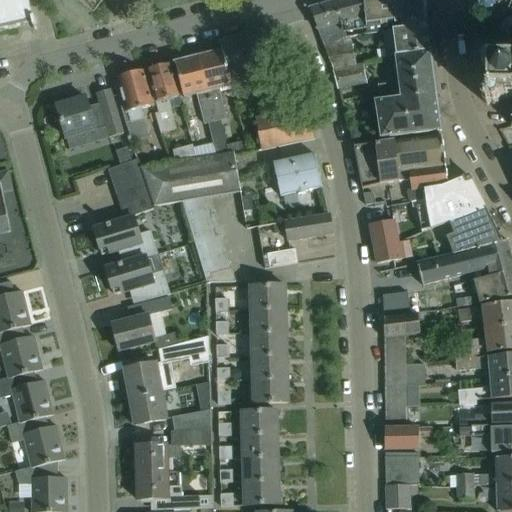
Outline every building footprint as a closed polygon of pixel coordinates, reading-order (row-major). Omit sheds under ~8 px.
[(0,0),(0,31),(35,24),(34,17),(31,18),(26,0),(0,0)] [(403,25),(426,21),(423,0),(342,0),(309,9),(317,30),(324,48),(343,44),(344,39),(346,38),(344,32),(364,28),(403,25)] [(511,20),(507,20),(502,25),(502,32),(507,36),(510,36),(510,53),(511,52),(511,63),(492,63),(486,57),(480,63),(487,69),(487,94),(481,100),(486,105),(497,104),(500,98),(511,98),(511,109),(510,110),(510,126),(511,126),(511,20)] [(395,57),(430,52),(426,21),(403,25),(403,31),(392,32),(395,57)] [(270,30),(220,43),(222,52),(222,51),(231,86),(232,86),(235,98),(243,96),(238,79),(246,77),(248,83),(265,78),(263,72),(267,71),(280,68),(278,62),(270,30)] [(333,71),(356,66),(349,38),(346,38),(344,39),(343,44),(324,48),(333,71)] [(218,90),(231,86),(222,51),(222,52),(198,58),(215,122),(226,119),(218,90)] [(415,97),(436,96),(430,52),(395,57),(399,82),(378,85),(379,95),(400,92),(402,92),(402,89),(406,89),(405,88),(414,86),(415,97)] [(204,125),(215,122),(198,58),(175,64),(183,99),(196,95),(204,125)] [(178,97),(170,65),(147,70),(157,113),(155,114),(159,133),(176,129),(169,100),(178,97)] [(361,65),(356,66),(333,71),(338,89),(357,85),(366,84),(361,65)] [(152,107),(143,71),(117,78),(126,113),(129,112),(131,121),(126,123),(130,140),(149,136),(142,110),(152,107)] [(441,131),(436,96),(415,97),(414,86),(405,88),(406,89),(402,89),(402,92),(400,92),(401,98),(376,101),(381,139),(441,131)] [(123,134),(115,109),(109,90),(96,94),(99,104),(88,107),(85,98),(56,106),(66,139),(107,126),(110,137),(123,134)] [(314,139),(307,108),(256,120),(261,152),(314,139)] [(398,173),(445,166),(441,136),(353,147),(361,189),(381,186),(384,184),(399,183),(399,177),(398,173)] [(246,141),(226,146),(228,155),(234,154),(234,155),(249,152),(246,141)] [(127,148),(116,152),(120,164),(131,160),(127,148)] [(210,197),(240,192),(234,155),(234,154),(228,155),(141,169),(142,172),(145,184),(149,196),(153,207),(165,205),(182,202),(210,197)] [(317,168),(314,155),(295,159),(273,164),(280,197),(302,192),(322,188),(319,175),(315,176),(314,169),(317,168)] [(142,172),(141,169),(138,160),(107,170),(111,182),(142,172)] [(426,188),(447,185),(445,166),(398,173),(399,177),(411,176),(413,189),(408,190),(410,200),(426,198),(426,188)] [(0,173),(0,234),(10,232),(2,193),(11,191),(7,172),(0,173)] [(115,194),(145,184),(142,172),(111,182),(115,194)] [(451,222),(485,209),(469,176),(447,185),(426,188),(426,198),(410,200),(410,201),(411,201),(412,208),(417,208),(421,233),(430,230),(448,224),(451,222)] [(119,207),(149,196),(145,184),(115,194),(119,207)] [(373,192),(363,194),(365,205),(375,203),(373,192)] [(124,220),(154,210),(153,207),(149,196),(119,207),(124,220)] [(210,197),(182,202),(186,217),(214,212),(210,197)] [(455,253),(502,242),(485,209),(451,222),(456,233),(448,237),(455,253)] [(214,212),(186,217),(191,231),(219,227),(214,212)] [(329,215),(327,216),(310,218),(285,223),(273,225),(275,234),(286,232),(288,242),(332,235),(329,215)] [(128,263),(146,257),(157,254),(150,230),(139,234),(134,218),(93,230),(101,256),(124,249),(128,263)] [(398,243),(394,222),(394,219),(368,224),(376,265),(402,260),(398,243)] [(219,227),(191,231),(195,246),(223,241),(219,227)] [(223,241),(195,246),(200,261),(227,256),(223,241)] [(491,274),(511,268),(511,260),(507,241),(502,242),(455,253),(417,263),(423,284),(489,267),(491,274)] [(267,255),(269,268),(297,264),(295,250),(267,255)] [(227,256),(200,261),(204,275),(232,270),(227,256)] [(146,257),(128,263),(105,270),(113,296),(136,289),(140,302),(169,294),(162,270),(150,273),(146,257)] [(511,268),(491,274),(474,279),(481,304),(502,299),(511,296),(511,268)] [(232,270),(204,275),(207,283),(210,282),(235,282),(232,270)] [(0,333),(22,328),(30,326),(21,292),(13,294),(10,282),(0,284),(0,333)] [(252,311),(286,310),(285,286),(252,287),(252,311)] [(383,315),(409,314),(407,293),(382,296),(383,315)] [(157,351),(160,351),(180,345),(177,333),(154,339),(148,317),(172,311),(168,297),(133,306),(136,319),(112,325),(119,352),(155,343),(157,351)] [(456,307),(472,306),(471,297),(455,299),(456,307)] [(217,310),(228,309),(228,299),(217,300),(217,310)] [(486,330),(511,326),(511,302),(483,306),(486,330)] [(459,323),(471,321),(469,309),(457,310),(459,323)] [(253,334),(286,333),(286,310),(252,311),(253,334)] [(419,320),(428,320),(427,313),(409,314),(383,315),(384,318),(384,339),(404,339),(404,336),(420,333),(419,320)] [(218,334),(230,333),(229,322),(217,322),(218,334)] [(458,360),(490,356),(490,353),(504,352),(511,350),(511,326),(486,330),(487,339),(472,340),(473,350),(469,351),(469,349),(457,350),(458,360)] [(8,379),(34,373),(42,371),(33,337),(25,339),(22,328),(0,333),(0,351),(7,378),(8,379)] [(254,357),(287,356),(286,333),(253,334),(254,357)] [(163,365),(209,354),(209,337),(180,345),(160,351),(163,365)] [(404,351),(404,350),(404,339),(384,339),(384,351),(404,351)] [(218,357),(230,356),(230,345),(218,345),(218,357)] [(384,363),(404,363),(404,351),(384,351),(384,363)] [(490,379),(511,377),(511,354),(490,356),(458,360),(459,371),(490,369),(490,379)] [(254,380),(288,379),(287,356),(254,357),(254,380)] [(413,365),(404,365),(404,363),(384,363),(384,375),(404,376),(404,366),(413,365)] [(129,399),(161,392),(156,364),(123,370),(129,399)] [(384,388),(404,387),(404,385),(424,386),(424,365),(413,365),(404,366),(404,376),(384,375),(384,388)] [(219,380),(230,380),(230,368),(219,368),(219,380)] [(19,424),(45,418),(53,416),(44,382),(36,384),(34,373),(8,379),(7,378),(0,380),(0,399),(12,396),(19,423),(19,424)] [(511,377),(490,379),(491,390),(458,393),(459,405),(475,404),(475,402),(511,399),(511,377)] [(288,379),(254,380),(255,404),(288,403),(288,379)] [(385,409),(405,408),(404,387),(384,388),(385,409)] [(161,392),(129,399),(134,426),(167,420),(161,392)] [(219,404),(231,404),(231,392),(219,393),(219,404)] [(458,427),(461,427),(511,425),(511,402),(491,403),(491,415),(458,416),(458,427)] [(385,429),(405,428),(405,408),(385,409),(385,429)] [(174,432),(211,427),(211,411),(171,418),(174,432)] [(242,436),(277,435),(277,411),(241,412),(242,436)] [(57,462),(64,461),(56,426),(48,428),(45,418),(19,424),(19,423),(6,427),(11,444),(23,441),(30,469),(57,462)] [(231,423),(220,423),(220,436),(232,435),(231,423)] [(511,425),(461,427),(461,437),(486,436),(486,434),(491,434),(491,455),(511,454),(511,425)] [(137,459),(137,474),(170,473),(170,458),(180,458),(180,446),(212,445),(211,427),(174,432),(171,433),(171,446),(135,447),(135,459),(137,459)] [(432,428),(405,428),(385,429),(384,451),(404,450),(419,450),(419,436),(432,436),(432,428)] [(243,459),(278,458),(277,435),(242,436),(243,459)] [(221,458),(232,458),(232,447),(221,447),(221,458)] [(419,471),(419,457),(419,456),(384,457),(385,472),(419,471)] [(497,485),(511,484),(511,457),(496,458),(497,475),(472,476),(472,475),(457,476),(457,487),(473,487),(497,485)] [(243,483),(279,482),(278,458),(243,459),(243,483)] [(30,469),(14,472),(18,486),(31,485),(31,511),(66,511),(66,479),(57,479),(57,462),(30,469)] [(221,482),(233,481),(233,470),(221,470),(221,482)] [(385,487),(409,486),(420,486),(419,471),(385,472),(385,487)] [(170,473),(137,474),(136,501),(172,499),(173,511),(212,509),(212,496),(181,497),(181,487),(170,486),(170,473)] [(279,482),(243,483),(244,506),(279,505),(279,482)] [(511,511),(511,484),(497,485),(498,511),(511,511)] [(385,487),(386,498),(386,511),(410,511),(409,486),(385,487)] [(473,487),(457,487),(458,499),(474,498),(473,487)] [(222,506),(234,505),(234,495),(222,495),(222,506)]
